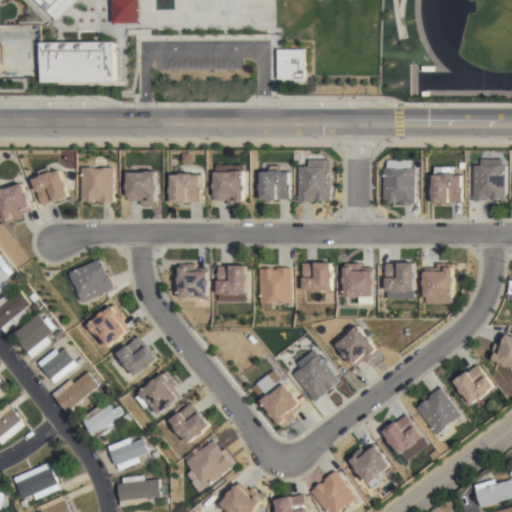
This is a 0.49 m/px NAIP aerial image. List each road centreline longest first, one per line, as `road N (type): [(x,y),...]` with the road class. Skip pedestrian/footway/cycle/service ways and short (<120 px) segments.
road 1 (tertiary): [(511,126),(0,123)]
road 2 (residential): [(511,233),(90,234),(56,243)]
road 3 (residential): [(281,466),(477,314),(492,234)]
road 4 (residential): [(140,233),(143,284),(281,466)]
road 5 (residential): [(0,342),(95,462),(109,511)]
road 6 (residential): [(399,511),(511,425)]
